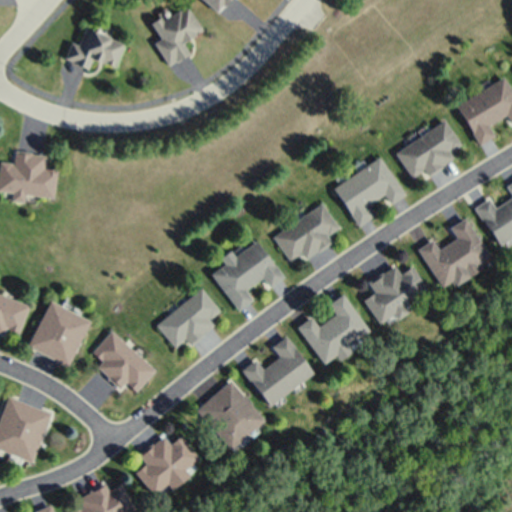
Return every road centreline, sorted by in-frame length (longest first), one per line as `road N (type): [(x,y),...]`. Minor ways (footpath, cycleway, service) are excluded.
road 1 (residential): [(511,162),(288,309),(88,472),(0,503)]
road 2 (residential): [(310,0),(234,81),(162,123),(129,128),(66,120),(0,88)]
road 3 (residential): [(119,445),(43,383),(0,365)]
